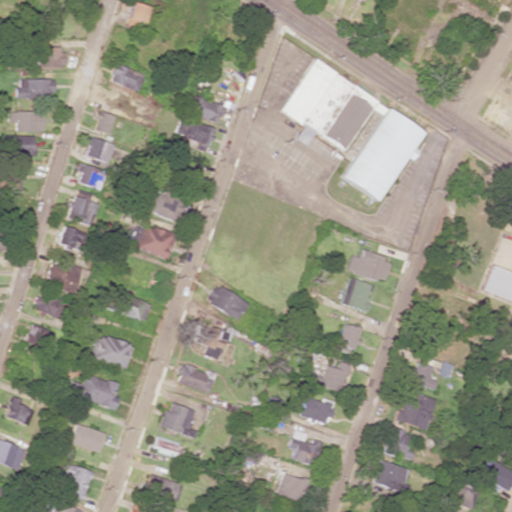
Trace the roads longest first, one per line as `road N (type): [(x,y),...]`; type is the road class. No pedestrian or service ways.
road 1 (residential): [(271,1),(101,511)]
road 2 (residential): [(463,129),(334,511)]
road 3 (residential): [(106,0),(0,346)]
road 4 (secondary): [(269,0),(511,159)]
